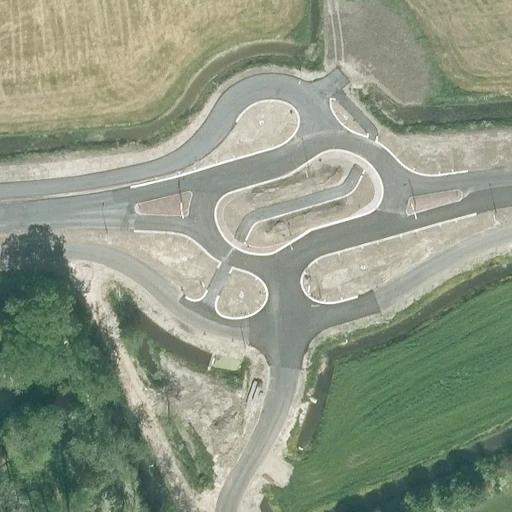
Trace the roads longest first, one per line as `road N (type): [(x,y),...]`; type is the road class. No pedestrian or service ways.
road 1 (unclassified): [(0,255),(104,256),(214,326),(287,326)]
road 2 (primary): [(241,167),(151,192),(0,217)]
road 3 (unclassified): [(287,326),(366,307),(449,258),(511,234)]
road 4 (primary): [(0,222),(205,230)]
road 5 (tertiary): [(226,511),(271,423),(287,326)]
road 6 (primary): [(393,184),(379,159),(335,142),(241,167)]
road 7 (primary): [(358,238),(511,198)]
